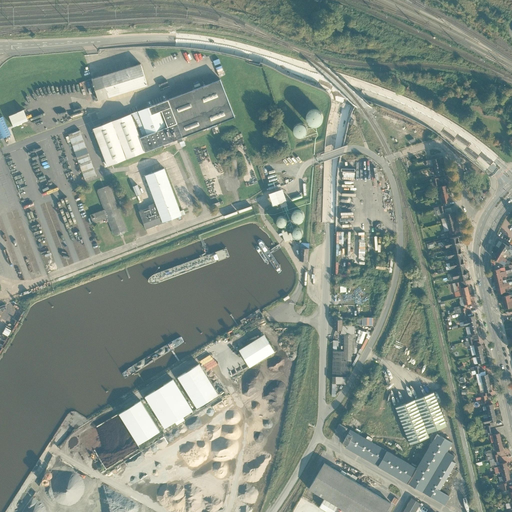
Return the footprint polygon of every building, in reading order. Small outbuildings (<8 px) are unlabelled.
[(140,63),(92,79),(99,102),(149,85),(140,63)] [(234,118),(219,80),(93,128),(108,167),(234,118)] [(321,112),(318,110),(316,109),(313,110),(311,110),(309,112),(306,116),(306,119),(307,122),(309,124),(311,126),(315,127),(316,126),(318,126),(321,124),(322,122),(323,119),(323,116),(322,113),(321,112)] [(27,120),(23,110),(7,116),(12,126),(27,120)] [(2,116),(0,117),(0,138),(10,135),(2,116)] [(304,126),(302,125),(299,124),(297,125),(295,126),(294,127),(293,129),(293,131),(293,133),(294,135),(296,136),(298,137),(301,137),(302,137),(303,137),(304,135),(305,133),(306,132),(306,130),(305,128),(304,126)] [(97,176),(80,131),(69,135),(85,180),(97,176)] [(441,166),(439,158),(431,159),(433,167),(441,166)] [(442,174),(441,166),(433,167),(434,176),(442,174)] [(163,222),(182,215),(164,167),(145,174),(156,203),(163,222)] [(447,193),(445,185),(438,187),(440,195),(447,193)] [(107,218),(114,237),(127,232),(110,186),(97,191),(104,209),(90,215),(93,223),(107,218)] [(282,189),(268,194),(270,200),(272,207),(279,204),(281,210),(286,208),(287,208),(285,202),(287,201),(284,195),(282,189)] [(449,202),(447,193),(440,195),(442,203),(449,202)] [(146,228),(163,222),(156,203),(139,209),(146,228)] [(450,210),(449,205),(433,208),(434,214),(450,210)] [(295,225),(297,225),(300,224),(302,221),(303,219),(302,216),(301,214),(298,213),(296,213),(294,213),(293,214),(291,215),(291,217),(290,217),(290,219),(291,222),(293,224),(295,225)] [(453,221),(451,213),(444,215),(446,223),(453,221)] [(282,228),(283,227),(285,226),(286,225),(286,223),(286,222),(286,220),(285,219),(284,218),(283,218),(281,217),(279,218),(278,218),(277,220),(276,221),(276,222),(276,223),(277,226),(279,227),(280,227),(282,228)] [(455,229),(453,221),(446,223),(448,231),(455,229)] [(301,232),(300,230),(298,230),(296,230),(295,231),(294,231),(293,233),(292,234),(292,236),(293,237),(294,239),(296,240),(297,240),(300,239),(301,238),(302,236),(302,234),(302,233),(301,232)] [(285,242),(293,239),(292,234),(289,234),(288,231),(279,233),(280,236),(284,235),(285,242)] [(467,278),(457,237),(449,239),(449,241),(444,242),(445,248),(451,247),(452,252),(447,253),(448,259),(453,257),(454,262),(449,263),(450,269),(456,268),(457,272),(451,273),(453,279),(459,278),(459,280),(467,278)] [(501,242),(491,258),(499,263),(500,260),(506,262),(507,260),(502,257),(504,254),(509,257),(511,253),(511,246),(509,245),(508,246),(501,242)] [(307,262),(309,248),(300,247),(299,261),(307,262)] [(500,269),(491,271),(496,294),(505,292),(504,289),(509,287),(508,283),(503,284),(502,277),(507,276),(506,271),(501,272),(500,269)] [(460,288),(462,296),(469,295),(467,286),(460,288)] [(469,295),(462,296),(464,305),(471,303),(469,295)] [(509,295),(501,297),(504,309),(511,306),(511,297),(510,298),(509,295)] [(466,315),(464,305),(454,308),(455,314),(462,312),(462,316),(466,315)] [(334,312),(332,398),(336,398),(337,384),(346,384),(348,362),(351,361),(352,354),(355,354),(357,312),(334,312)] [(373,316),(362,316),(362,324),(373,324),(373,316)] [(478,333),(474,316),(467,317),(467,321),(462,322),(463,326),(468,325),(470,334),(478,333)] [(11,330),(6,326),(2,333),(7,336),(11,330)] [(363,343),(367,331),(358,329),(357,332),(359,333),(357,341),(363,343)] [(265,333),(238,350),(250,368),(275,352),(265,333)] [(481,346),(474,347),(475,356),(483,354),(481,346)] [(423,357),(429,359),(430,356),(431,356),(432,352),(430,352),(431,351),(427,350),(423,348),(423,350),(420,349),(419,352),(424,353),(423,357)] [(483,354),(475,356),(477,363),(484,362),(483,354)] [(199,363),(177,377),(197,409),(219,395),(199,363)] [(480,373),(479,366),(470,368),(472,375),(480,373)] [(381,374),(384,386),(395,383),(392,372),(381,374)] [(481,376),(483,384),(490,382),(488,374),(481,376)] [(173,379),(145,396),(166,428),(194,410),(173,379)] [(490,382),(483,384),(485,392),(492,390),(490,382)] [(435,391),(395,406),(411,445),(430,437),(428,432),(448,425),(435,391)] [(140,399),(118,412),(138,445),(160,431),(140,399)] [(493,404),(486,405),(488,413),(495,412),(493,404)] [(497,420),(495,412),(488,413),(489,417),(484,418),(485,423),(497,420)] [(341,445),(445,505),(451,495),(440,489),(457,463),(453,461),(457,456),(448,451),(454,443),(438,434),(418,466),(341,423),(335,432),(346,438),(341,445)] [(493,434),(495,443),(502,441),(500,433),(493,434)] [(502,441),(495,443),(497,451),(504,450),(502,441)] [(495,473),(502,471),(509,470),(507,461),(500,463),(501,466),(494,467),(495,473)] [(390,503),(325,464),(310,489),(326,498),(321,507),(328,511),(335,511),(338,507),(345,511),(387,511),(392,504),(397,507),(400,500),(394,496),(390,503)] [(509,470),(502,471),(504,480),(511,479),(509,470)] [(506,483),(498,484),(500,491),(508,490),(506,483)] [(412,498),(403,511),(416,511),(422,503),(412,498)]
